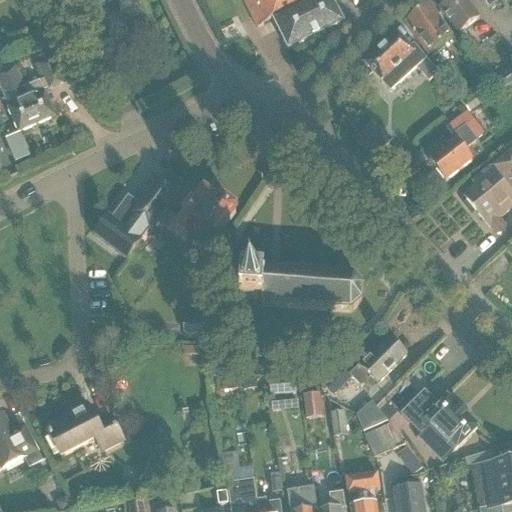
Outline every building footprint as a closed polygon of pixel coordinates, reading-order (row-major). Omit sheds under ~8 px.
[(82,0),(88,12),(112,0),(82,0)] [(287,51),(342,25),(330,0),(242,0),(257,29),(273,21),(287,51)] [(451,0),(438,10),(457,34),(478,18),(463,0),(451,0)] [(460,48),(429,5),(404,24),(426,56),(424,58),(433,68),(460,48)] [(409,49),(397,35),(364,65),(390,93),(416,69),(428,82),(438,73),(433,68),(424,58),(413,46),(409,49)] [(0,73),(0,92),(18,134),(55,118),(43,92),(49,89),(49,90),(62,84),(52,61),(39,66),(44,80),(25,88),(15,66),(0,73)] [(511,84),(511,68),(497,80),(505,90),(511,84)] [(485,102),(477,91),(461,104),(469,115),(485,102)] [(454,142),(429,161),(445,183),(472,162),(464,152),(477,142),(476,141),(483,135),(466,113),(444,129),(454,142)] [(371,121),(352,139),(372,159),(391,141),(371,121)] [(488,228),(490,227),(497,235),(505,228),(499,220),(511,208),(511,174),(499,159),(487,169),(471,183),(474,187),(463,197),(488,228)] [(155,222),(171,234),(176,228),(174,226),(178,221),(164,210),(178,191),(160,177),(155,183),(147,176),(123,208),(150,229),(155,222)] [(193,200),(189,207),(190,208),(184,216),(185,217),(181,223),(178,221),(174,226),(176,228),(171,234),(186,245),(192,237),(209,249),(235,214),(234,209),(223,201),(218,201),(217,203),(203,193),(196,202),(193,200)] [(234,296),(262,299),(261,307),(348,313),(351,312),(361,304),(362,302),(363,290),(363,287),(355,278),(352,276),(264,269),(263,278),(236,276),(234,296)] [(203,321),(183,320),(183,333),(203,333),(203,321)] [(360,388),(369,379),(376,386),(406,357),(389,340),(361,368),(358,366),(348,376),(360,388)] [(414,369),(422,380),(434,371),(426,361),(414,369)] [(358,390),(338,370),(328,379),(348,400),(358,390)] [(294,376),(269,377),(270,395),(295,393),(294,376)] [(241,390),(256,388),(255,379),(240,381),(241,390)] [(223,392),(238,390),(237,380),(222,382),(223,392)] [(438,405),(424,391),(400,415),(420,435),(428,428),(453,453),(478,428),(447,397),(438,405)] [(323,418),(319,393),(302,396),(306,420),(323,418)] [(69,416),(45,428),(60,458),(93,441),(100,456),(125,443),(110,415),(96,422),(86,404),(68,414),(69,416)] [(371,404),(357,416),(363,433),(386,423),(371,404)] [(347,436),(344,412),(330,414),(334,438),(347,436)] [(11,433),(2,416),(0,417),(0,457),(9,453),(17,468),(26,464),(29,469),(42,462),(24,426),(11,433)] [(405,446),(389,426),(364,437),(374,460),(405,446)] [(435,440),(423,448),(434,464),(446,456),(435,440)] [(479,511),(511,511),(511,506),(511,507),(511,506),(511,462),(494,466),(492,452),(464,461),(465,471),(478,469),(485,510),(479,511)] [(376,511),(373,492),(379,491),(376,474),(345,479),(347,496),(357,494),(359,508),(350,509),(350,511),(376,511)] [(395,511),(424,511),(420,487),(419,487),(418,477),(394,481),(395,491),(393,491),(395,511)] [(257,511),(256,501),(253,480),(226,484),(229,511),(257,511)] [(313,489),(287,493),(290,511),(312,511),(317,510),(313,489)] [(345,511),(342,493),(328,495),(331,511),(326,511),(345,511)] [(256,501),(257,511),(280,511),(279,502),(266,504),(265,499),(256,501)] [(144,511),(144,503),(128,506),(128,511),(144,511)]
